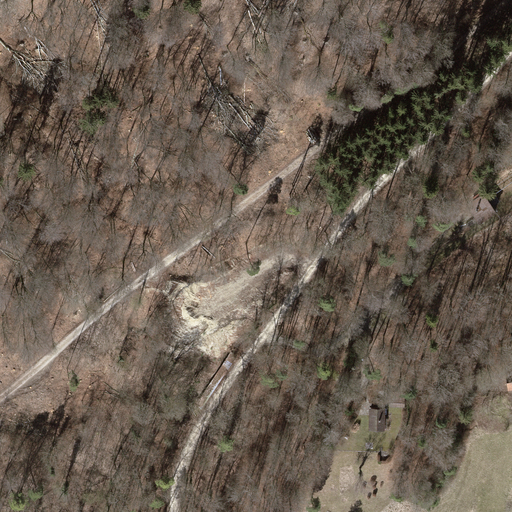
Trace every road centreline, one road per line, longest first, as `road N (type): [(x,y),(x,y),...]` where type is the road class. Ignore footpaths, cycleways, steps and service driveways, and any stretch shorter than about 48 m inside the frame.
road 1 (track): [(0,395),(447,56),(509,0)]
road 2 (track): [(171,511),(171,477),(188,437),(255,337),(333,232),(511,49)]
